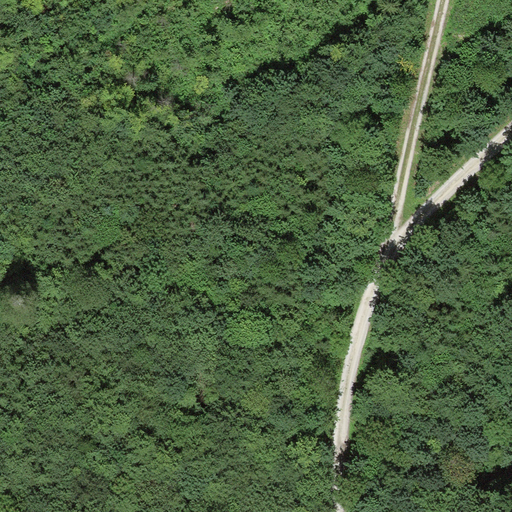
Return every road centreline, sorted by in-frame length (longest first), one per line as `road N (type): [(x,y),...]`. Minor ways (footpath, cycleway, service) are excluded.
road 1 (track): [(333,511),(337,407),(386,246)]
road 2 (track): [(386,246),(438,0)]
road 3 (track): [(386,246),(511,126)]
